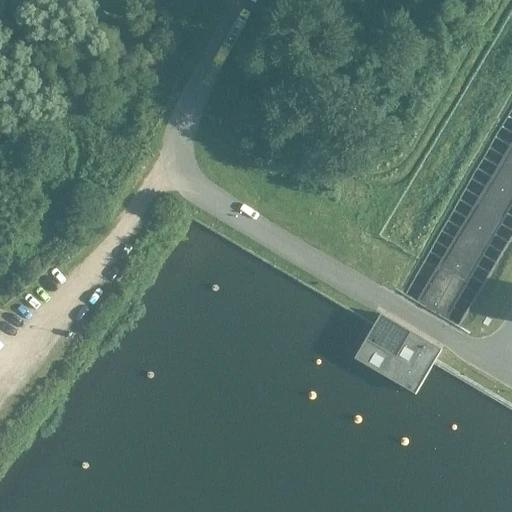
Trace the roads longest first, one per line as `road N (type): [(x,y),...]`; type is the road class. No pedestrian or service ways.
road 1 (motorway): [(511,137),(291,511)]
road 2 (motorway): [(511,215),(337,511)]
road 3 (track): [(186,172),(16,333)]
